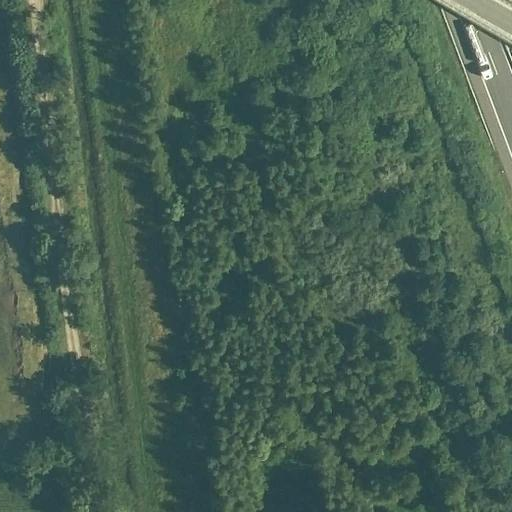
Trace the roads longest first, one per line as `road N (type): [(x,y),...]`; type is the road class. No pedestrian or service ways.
road 1 (track): [(90,511),(33,0)]
road 2 (motorway): [(469,0),(511,114)]
